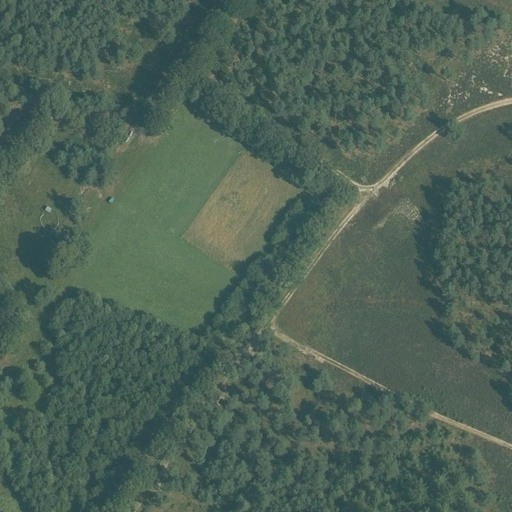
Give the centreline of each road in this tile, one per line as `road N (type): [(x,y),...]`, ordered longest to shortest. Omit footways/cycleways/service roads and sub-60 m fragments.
road 1 (track): [(129,511),(369,196)]
road 2 (track): [(223,0),(180,58),(369,196)]
road 3 (track): [(269,325),(511,449)]
road 4 (track): [(369,196),(463,119),(511,103)]
